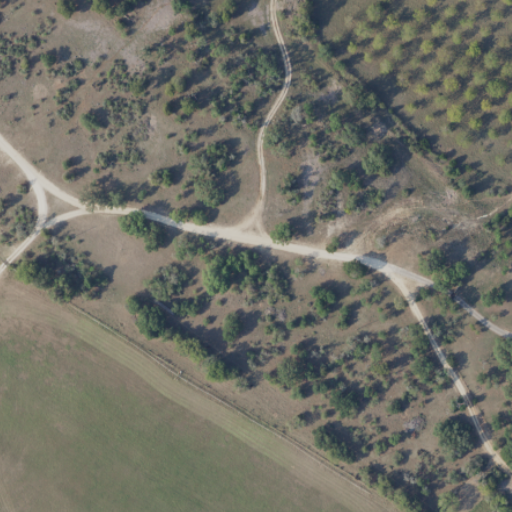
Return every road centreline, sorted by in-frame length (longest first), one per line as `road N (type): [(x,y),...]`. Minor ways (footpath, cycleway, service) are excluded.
road 1 (residential): [(349,252),(62,195),(0,132)]
road 2 (residential): [(511,466),(406,280),(349,252)]
road 3 (residential): [(349,252),(392,219),(482,221),(511,204)]
